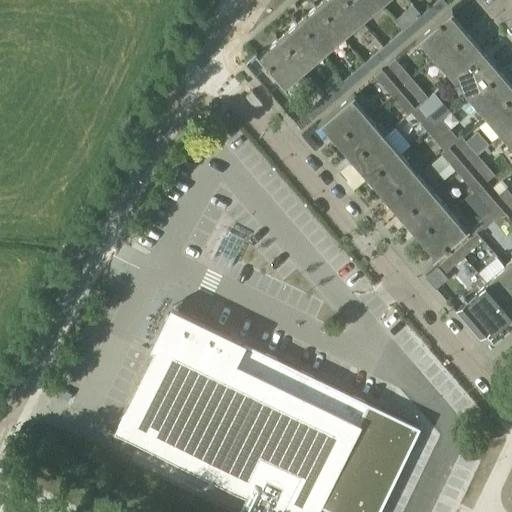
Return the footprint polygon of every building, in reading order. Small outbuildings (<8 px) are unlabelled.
[(341,36),(361,20),(344,0),(322,0),(316,6),(341,36)] [(344,0),(361,20),(380,4),(377,0),(344,0)] [(444,0),(436,0),(421,13),(427,20),(448,3),(444,0)] [(322,52),(341,36),(316,6),(296,22),(322,52)] [(436,57),(466,31),(449,12),(419,37),(436,57)] [(421,13),(402,29),(408,37),(427,20),(421,13)] [(303,69),(322,52),(296,22),(277,38),(303,69)] [(389,53),(408,37),(402,29),(383,46),(389,53)] [(452,76),(482,50),(466,31),(436,57),(452,76)] [(283,85),(303,69),(277,38),(257,55),(283,85)] [(370,70),(389,53),(383,46),(363,62),(370,70)] [(469,95),(499,69),(482,50),(452,76),(469,95)] [(405,84),(412,77),(395,57),(388,63),(405,84)] [(350,86),(370,70),(363,62),(344,79),(350,86)] [(391,94),(398,88),(382,68),(375,75),(391,94)] [(485,114),(511,91),(511,84),(499,69),(469,95),(485,114)] [(412,77),(405,84),(420,102),(428,95),(412,77)] [(331,103),(350,86),(344,79),(325,95),(331,103)] [(407,113),(415,107),(398,88),(391,94),(407,113)] [(502,133),(511,124),(511,91),(485,114),(502,133)] [(306,111),(313,119),(331,103),(325,95),(306,111)] [(337,141),(368,114),(351,95),(320,122),(337,141)] [(420,102),(418,104),(434,123),(441,117),(425,99),(429,96),(428,95),(420,102)] [(427,129),(434,123),(418,104),(415,107),(407,113),(408,114),(411,111),(427,129)] [(368,114),(337,141),(353,160),(384,133),(368,114)] [(434,123),(435,125),(450,142),(457,136),(442,118),(441,117),(434,123)] [(434,123),(427,129),(443,148),(450,142),(435,125),(434,123)] [(511,124),(502,133),(511,145),(511,124)] [(466,139),(476,152),(488,142),(477,130),(466,139)] [(370,179),(401,152),(384,133),(353,160),(370,179)] [(450,142),(451,144),(454,141),(471,160),(478,154),(476,152),(466,139),(461,134),(458,137),(457,136),(450,142)] [(440,152),(456,170),(464,164),(449,146),(451,144),(450,142),(443,148),(444,149),(440,152)] [(401,152),(370,179),(386,198),(417,171),(401,152)] [(471,160),(487,180),(495,173),(493,172),(478,154),(471,160)] [(464,164),(456,170),(473,189),(480,183),(464,164)] [(403,217),(434,190),(417,171),(386,198),(403,217)] [(490,210),(498,203),(480,183),(473,189),(490,210)] [(511,193),(506,186),(499,193),(511,208),(511,193)] [(419,236),(450,209),(434,190),(403,217),(419,236)] [(498,203),(490,210),(478,220),(484,227),(504,211),(498,203)] [(450,209),(419,236),(436,255),(467,228),(450,209)] [(457,247),(464,255),(483,238),(476,231),(457,247)] [(444,272),(464,255),(457,247),(437,264),(444,272)] [(511,255),(503,262),(511,272),(511,255)] [(511,310),(511,309),(511,272),(503,262),(484,279),(511,310)] [(474,288),(465,295),(468,299),(492,327),(511,310),(484,279),(480,274),(470,283),(474,288)] [(492,327),(468,299),(458,307),(455,310),(479,338),(482,335),(492,327)] [(118,426),(116,430),(253,497),(252,498),(245,511),(282,511),(283,511),(285,511),(314,511),(319,502),(339,511),(376,511),(419,425),(368,401),(365,400),(361,398),(244,341),(244,340),(229,333),(229,334),(175,308),(155,348),(155,349),(151,357),(146,367),(142,376),(137,386),(132,397),(127,407),(122,416),(118,426)]
